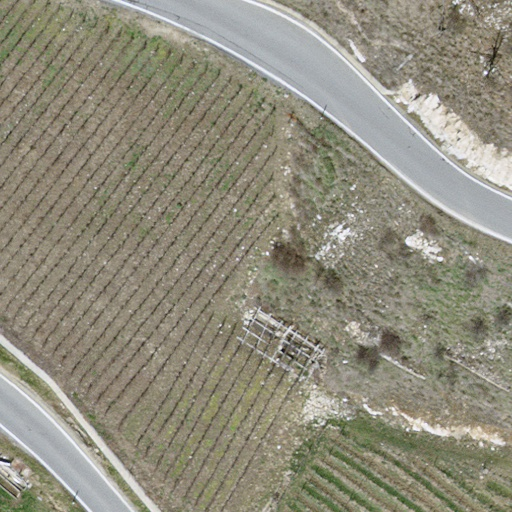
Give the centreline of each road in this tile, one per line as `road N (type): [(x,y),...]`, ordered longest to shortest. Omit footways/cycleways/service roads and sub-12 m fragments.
road 1 (tertiary): [(511,220),(435,175),(292,51),(177,0)]
road 2 (tertiary): [(0,399),(111,511)]
